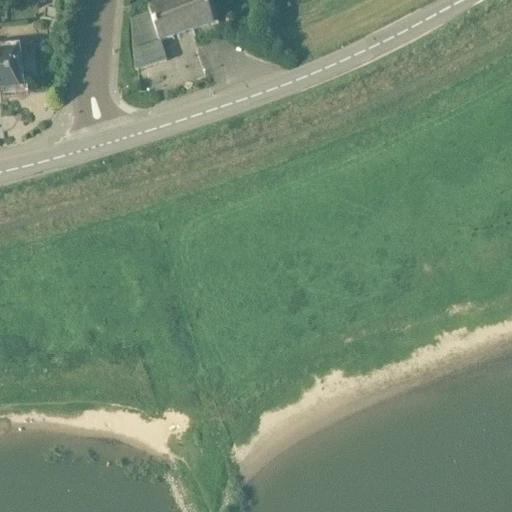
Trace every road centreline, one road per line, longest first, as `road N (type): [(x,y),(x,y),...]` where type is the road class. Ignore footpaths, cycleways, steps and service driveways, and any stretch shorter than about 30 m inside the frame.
road 1 (tertiary): [(105,147),(333,68),(466,0)]
road 2 (residential): [(105,147),(91,84),(99,0)]
